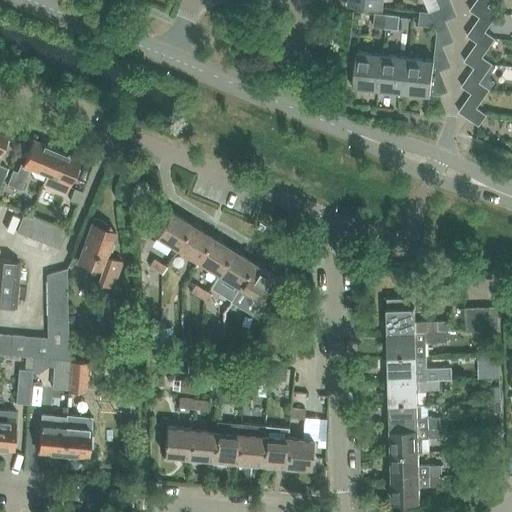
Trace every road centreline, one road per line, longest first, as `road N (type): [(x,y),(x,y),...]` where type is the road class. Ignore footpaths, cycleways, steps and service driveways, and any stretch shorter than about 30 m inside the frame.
road 1 (tertiary): [(511,197),(167,57)]
road 2 (residential): [(339,227),(0,91)]
road 3 (residential): [(341,511),(339,227)]
road 4 (residential): [(253,511),(0,494)]
road 5 (residential): [(511,296),(339,227)]
road 6 (tertiary): [(167,57),(27,0)]
